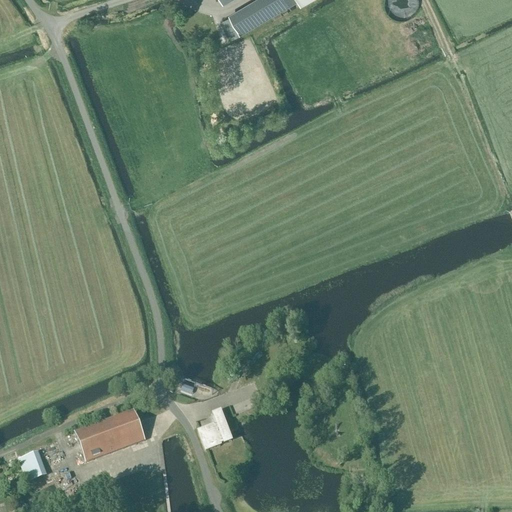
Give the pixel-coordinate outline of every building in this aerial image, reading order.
[(231,39),(296,1),(295,0),(258,0),(237,13),(237,12),(229,17),(221,21),(231,39)] [(394,9),(393,12),(409,16),(413,0),(403,0),(400,11),(394,9)] [(192,395),(193,390),(182,386),(181,391),(192,395)] [(209,415),(214,429),(213,429),(213,427),(198,433),(205,452),(220,447),(220,445),(223,444),(231,441),(220,410),(209,415)] [(74,434),(85,463),(136,445),(138,450),(146,447),(133,412),(74,434)] [(37,454),(18,461),(26,484),(46,476),(37,454)]
